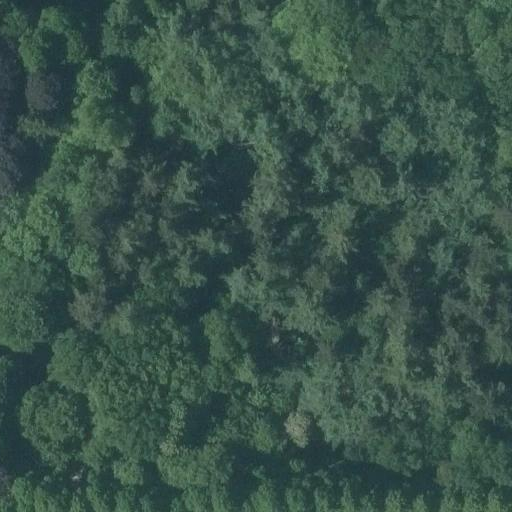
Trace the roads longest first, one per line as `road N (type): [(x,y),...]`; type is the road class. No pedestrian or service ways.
road 1 (track): [(511,443),(415,464),(169,462),(101,475)]
road 2 (track): [(0,306),(48,206),(64,144),(66,37),(77,0)]
